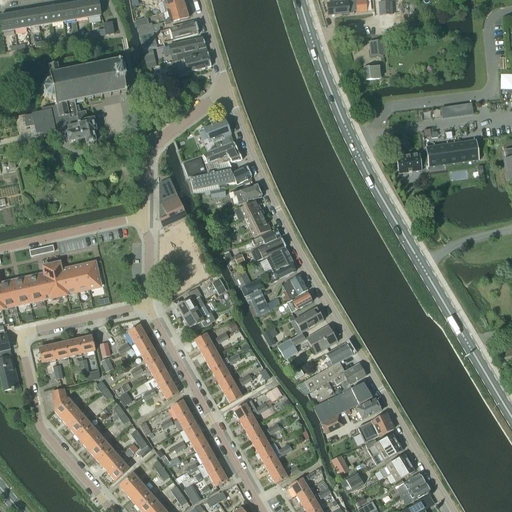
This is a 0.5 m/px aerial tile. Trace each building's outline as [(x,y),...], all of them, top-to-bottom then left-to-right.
[(85,2),(88,19),(100,17),(97,0),(85,2)] [(159,0),(160,0),(157,1),(158,5),(164,3),(166,13),(184,7),(181,0),(159,0)] [(329,0),(330,4),(326,4),(327,17),(353,14),(353,12),(356,12),(356,14),(366,13),(364,0),(329,0)] [(75,21),(88,19),(85,2),(73,4),(75,21)] [(391,3),(378,3),(379,16),(392,15),(391,3)] [(63,23),(75,21),(73,4),(60,6),(63,23)] [(51,25),(63,23),(60,6),(48,8),(51,25)] [(184,7),(166,13),(169,21),(164,23),(165,26),(188,19),(184,7)] [(39,27),(51,25),(48,8),(36,11),(39,27)] [(26,29),(39,27),(36,11),(24,13),(26,29)] [(14,31),(26,29),(24,13),(11,15),(14,31)] [(0,23),(2,33),(14,31),(11,15),(0,16),(0,23)] [(194,22),(169,29),(173,41),(198,35),(194,22)] [(105,37),(113,35),(111,24),(107,24),(103,25),(105,37)] [(153,33),(160,32),(159,28),(163,27),(162,24),(152,26),(152,24),(136,27),(138,36),(139,36),(139,37),(153,33)] [(139,37),(142,50),(143,52),(149,51),(152,50),(157,49),(153,33),(139,37)] [(171,57),(176,56),(177,61),(185,60),(207,54),(207,52),(202,38),(168,47),(171,57)] [(386,41),(368,43),(370,58),(387,56),(386,41)] [(185,60),(177,61),(175,62),(179,77),(187,75),(186,73),(211,67),(207,54),(185,60)] [(56,105),(83,100),(91,99),(92,101),(93,101),(92,98),(100,97),(100,99),(102,99),(101,97),(109,95),(109,97),(111,97),(110,95),(118,94),(119,95),(120,95),(119,93),(125,92),(125,94),(127,93),(126,92),(128,92),(128,90),(126,91),(125,85),(126,85),(126,84),(125,84),(124,81),(125,81),(125,80),(126,80),(126,78),(124,79),(123,73),(125,72),(124,71),(123,71),(123,70),(122,70),(122,68),(122,67),(122,66),(122,67),(120,61),(122,60),(122,59),(120,60),(120,58),(119,59),(119,60),(113,61),(113,59),(111,60),(112,62),(104,63),(103,61),(102,62),(102,64),(95,65),(94,63),(93,63),(93,65),(86,67),(85,65),(84,65),(84,67),(77,68),(77,66),(75,66),(75,67),(67,68),(67,71),(60,72),(59,71),(57,65),(49,66),(50,73),(49,74),(50,75),(48,75),(49,76),(50,76),(51,82),(48,82),(48,81),(47,81),(47,83),(43,88),(42,88),(42,89),(43,89),(44,96),(43,96),(44,97),(45,96),(50,100),(50,101),(51,102),(52,100),(55,100),(56,105)] [(379,68),(363,69),(364,81),(380,80),(379,68)] [(153,87),(154,87),(164,84),(170,82),(169,78),(162,80),(162,77),(151,80),(153,87)] [(33,127),(34,133),(35,136),(68,129),(68,133),(67,134),(69,143),(75,142),(76,142),(78,141),(85,140),(86,144),(87,144),(89,146),(93,146),(94,143),(95,143),(93,132),(96,131),(94,120),(87,121),(85,112),(79,113),(78,107),(76,107),(75,104),(76,104),(76,103),(83,102),(84,102),(83,100),(56,105),(55,106),(55,107),(39,111),(40,114),(23,117),(26,128),(33,127)] [(472,117),(471,105),(451,107),(452,120),(472,117)] [(207,139),(202,142),(206,154),(230,144),(227,137),(228,136),(229,136),(224,121),(223,121),(223,122),(212,127),(211,126),(203,129),(203,130),(207,139)] [(421,172),(421,168),(428,167),(428,169),(478,161),(476,142),(425,149),(427,159),(420,160),(419,155),(396,159),(398,175),(421,172)] [(181,164),(185,174),(186,174),(187,179),(189,178),(194,195),(194,196),(204,193),(209,192),(219,190),(219,189),(226,186),(224,180),(227,179),(226,177),(233,174),(228,164),(240,162),(236,153),(232,144),(222,148),(199,158),(181,164)] [(511,149),(504,151),(505,159),(503,160),(507,182),(511,180),(511,149)] [(14,163),(7,165),(9,171),(16,170),(14,163)] [(224,180),(226,186),(234,183),(235,186),(243,183),(250,179),(245,168),(233,174),(226,177),(227,179),(224,180)] [(159,185),(160,217),(161,217),(161,221),(159,222),(162,230),(185,220),(186,219),(178,199),(170,180),(159,185)] [(235,205),(236,207),(261,199),(255,186),(231,193),(233,198),(235,198),(237,204),(235,205)] [(224,190),(210,193),(210,195),(211,200),(226,197),(224,190)] [(256,202),(240,209),(244,220),(261,212),(258,206),(260,205),(258,201),(256,202)] [(249,229),(265,221),(262,215),(264,215),(262,211),(261,212),(244,220),(249,229)] [(265,221),(249,229),(254,239),(270,231),(267,225),(269,224),(267,220),(265,221)] [(264,246),(270,243),(279,239),(276,231),(251,242),(253,247),(260,244),(260,243),(262,242),(264,246)] [(219,232),(214,234),(216,238),(219,243),(223,241),(219,232)] [(252,253),(250,254),(255,264),(257,263),(269,257),(284,250),(280,240),(252,253)] [(229,250),(225,242),(220,245),(223,253),(229,250)] [(53,246),(29,252),(30,258),(54,252),(53,246)] [(265,260),(259,263),(266,276),(272,273),(273,275),(292,265),(284,250),(269,257),(269,258),(265,260)] [(237,258),(234,259),(237,265),(244,262),(241,256),(237,258)] [(0,311),(3,311),(2,310),(49,299),(50,300),(66,297),(66,296),(100,288),(100,287),(99,280),(98,280),(95,264),(61,271),(59,264),(43,268),(44,275),(0,285),(0,311)] [(291,268),(290,266),(292,265),(273,275),(268,277),(272,285),(294,274),(293,272),(294,271),(293,268),(291,268)] [(247,276),(236,281),(240,288),(250,283),(247,276)] [(292,300),(307,292),(299,277),(284,285),(292,300)] [(248,298),(261,292),(260,292),(264,290),(259,280),(243,288),(248,298)] [(225,292),(219,281),(212,285),(219,296),(225,292)] [(188,302),(177,308),(183,319),(197,312),(204,308),(199,299),(201,298),(196,290),(185,297),(188,302)] [(257,318),(261,315),(273,310),(280,307),(277,301),(267,306),(261,292),(248,298),(257,318)] [(306,295),(286,306),(291,315),(311,304),(306,295)] [(197,312),(183,319),(189,330),(201,324),(203,329),(215,322),(210,315),(208,316),(204,308),(197,312)] [(315,309),(295,321),(290,324),(297,336),(302,334),(323,322),(315,309)] [(234,323),(228,327),(232,333),(238,330),(234,323)] [(134,345),(146,338),(139,327),(128,334),(134,345)] [(328,327),(306,340),(315,356),(337,343),(328,327)] [(269,333),(263,336),(266,343),(272,339),(269,333)] [(215,340),(217,343),(227,337),(225,334),(215,340)] [(0,351),(9,350),(5,335),(0,335),(0,351)] [(199,353),(211,346),(205,336),(193,342),(199,353)] [(301,336),(290,342),(289,341),(278,348),(285,361),(297,354),(294,349),(305,342),(301,336)] [(227,337),(217,343),(219,346),(228,340),(227,337)] [(77,341),(80,356),(94,353),(90,338),(77,341)] [(140,356),(152,350),(146,338),(134,345),(140,356)] [(67,359),(80,356),(77,341),(64,344),(67,359)] [(54,362),(67,359),(64,344),(51,347),(54,362)] [(109,357),(106,345),(100,347),(102,359),(109,357)] [(117,350),(119,353),(129,348),(127,345),(117,350)] [(246,345),(241,348),(244,354),(250,351),(246,345)] [(331,368),(337,365),(339,364),(352,357),(345,345),(325,357),(329,364),(326,365),(328,370),(331,368)] [(205,363),(217,357),(211,346),(199,353),(205,363)] [(41,365),(54,362),(51,347),(38,350),(41,365)] [(129,348),(119,353),(120,356),(130,351),(129,348)] [(511,348),(500,351),(504,369),(511,367),(511,348)] [(0,351),(0,378),(3,392),(18,389),(13,366),(12,367),(10,359),(11,358),(9,350),(0,351)] [(147,368),(159,361),(152,350),(140,356),(147,368)] [(205,363),(211,374),(223,367),(229,364),(239,358),(237,355),(227,361),(226,359),(220,362),(217,357),(205,363)] [(239,358),(229,364),(230,367),(241,361),(239,358)] [(82,361),(85,374),(87,382),(92,381),(90,373),(89,373),(87,365),(86,360),(82,361)] [(153,379),(165,372),(159,361),(147,368),(153,379)] [(327,370),(303,384),(306,387),(309,394),(319,388),(324,385),(327,384),(330,388),(335,385),(336,386),(337,386),(340,384),(345,381),(348,387),(360,380),(364,378),(358,367),(357,366),(344,373),(339,364),(337,365),(331,368),(328,370),(327,370)] [(130,373),(131,376),(142,370),(140,367),(130,373)] [(217,384),(229,378),(223,367),(211,374),(217,384)] [(142,370),(131,376),(133,379),(143,373),(142,370)] [(259,373),(265,382),(270,379),(265,370),(259,373)] [(98,371),(90,373),(92,381),(100,379),(98,371)] [(292,375),(295,381),(303,376),(300,371),(292,375)] [(160,390),(171,384),(165,372),(153,379),(160,390)] [(239,382),(240,385),(251,379),(249,376),(239,382)] [(240,385),(241,387),(252,381),(255,379),(254,377),(251,379),(240,385)] [(223,395),(235,388),(229,378),(217,384),(223,395)] [(345,381),(340,384),(344,390),(349,387),(348,387),(345,381)] [(101,395),(107,390),(101,383),(96,387),(101,395)] [(128,391),(130,390),(127,384),(125,386),(120,388),(121,389),(124,394),(128,391)] [(171,384),(160,390),(166,402),(178,395),(171,384)] [(303,384),(296,388),(306,396),(309,394),(306,387),(303,384)] [(128,471),(69,402),(74,399),(73,398),(74,397),(75,399),(94,390),(92,385),(82,389),(81,388),(72,392),(73,394),(70,396),(70,395),(72,394),(71,390),(64,392),(63,391),(51,393),(54,411),(53,412),(114,483),(128,471)] [(327,402),(313,409),(321,424),(338,416),(344,413),(349,411),(371,399),(362,385),(327,402)] [(235,388),(223,395),(229,405),(241,399),(235,388)] [(266,395),(271,404),(282,398),(276,388),(266,395)] [(121,389),(115,393),(118,397),(124,394),(121,389)] [(107,390),(101,395),(107,402),(113,398),(107,390)] [(142,396),(144,399),(154,393),(153,390),(142,396)] [(154,393),(144,399),(146,402),(156,395),(154,393)] [(132,403),(127,394),(119,399),(124,408),(132,403)] [(356,410),(361,422),(380,412),(374,400),(356,410)] [(176,420),(188,413),(182,402),(170,409),(176,420)] [(233,412),(239,423),(251,416),(256,413),(266,407),(265,405),(255,411),(250,402),(233,412)] [(118,418),(124,414),(118,406),(112,411),(118,418)] [(256,413),(258,416),(268,410),(266,407),(256,413)] [(183,431),(194,425),(188,413),(176,420),(183,431)] [(124,414),(118,418),(123,426),(129,421),(124,414)] [(257,426),(251,416),(239,423),(245,433),(257,426)] [(344,427),(338,416),(320,425),(326,436),(344,427)] [(364,445),(367,443),(393,431),(386,416),(357,429),(364,445)] [(159,426),(161,429),(171,423),(170,420),(159,426)] [(151,435),(145,423),(140,426),(145,437),(151,435)] [(171,423),(161,429),(163,432),(173,426),(171,423)] [(189,443),(201,436),(194,425),(183,431),(189,443)] [(267,431),(268,434),(278,428),(277,425),(267,431)] [(251,444),(263,437),(257,426),(245,433),(251,444)] [(278,428),(268,434),(270,437),(280,431),(278,428)] [(135,443),(141,439),(136,431),(130,436),(135,443)] [(196,454),(207,448),(201,436),(189,443),(196,454)] [(371,459),(378,455),(397,444),(392,436),(377,445),(375,441),(365,446),(367,451),(366,451),(371,459)] [(257,454),(269,447),(263,437),(251,444),(257,454)] [(141,439),(135,443),(141,451),(138,453),(141,458),(150,452),(141,439)] [(172,448),(174,451),(184,445),(183,443),(172,448)] [(378,455),(371,459),(376,468),(383,464),(402,453),(397,444),(378,455)] [(133,445),(129,450),(133,454),(137,450),(133,445)] [(184,445),(174,451),(176,454),(186,448),(184,445)] [(279,452),(280,455),(290,449),(289,446),(279,452)] [(263,465),(275,458),(269,447),(257,454),(263,465)] [(202,466),(214,459),(207,448),(196,454),(202,466)] [(290,449),(280,455),(282,457),(292,452),(290,449)] [(129,450),(122,456),(126,460),(133,454),(129,450)] [(164,456),(160,459),(168,470),(171,468),(169,463),(164,456)] [(335,470),(345,465),(340,457),(331,462),(335,470)] [(385,468),(379,472),(384,480),(390,476),(409,465),(404,457),(385,468)] [(269,475),(281,468),(275,458),(263,465),(269,475)] [(177,459),(169,463),(171,468),(172,467),(180,463),(177,459)] [(208,477),(220,470),(214,459),(202,466),(208,477)] [(160,465),(154,469),(163,482),(169,478),(160,465)] [(195,465),(185,471),(187,474),(197,468),(195,465)] [(409,465),(390,476),(395,484),(414,473),(409,465)] [(197,468),(187,474),(188,476),(199,471),(197,468)] [(275,486),(287,479),(281,468),(269,475),(275,486)] [(296,468),(290,471),(292,476),(299,472),(296,468)] [(220,470),(208,477),(215,488),(227,482),(220,470)] [(302,479),(289,486),(296,497),(308,490),(304,484),(316,477),(313,473),(306,477),(303,479),(302,479)] [(349,487),(360,480),(356,474),(345,480),(349,487)] [(118,487),(139,511),(164,511),(132,475),(118,487)] [(401,498),(425,484),(419,475),(396,489),(401,498)] [(345,480),(339,484),(343,490),(349,487),(345,480)] [(360,480),(349,487),(352,492),(363,486),(360,480)] [(173,483),(168,487),(171,491),(176,487),(173,483)] [(319,498),(329,491),(325,483),(319,487),(322,492),(317,495),(319,498)] [(425,484),(401,498),(406,507),(430,493),(425,484)] [(175,500),(182,495),(176,487),(171,491),(170,492),(175,500)] [(190,487),(184,491),(193,506),(199,502),(190,487)] [(207,487),(200,491),(203,495),(210,491),(207,487)] [(302,508),(314,501),(308,490),(296,497),(302,508)] [(329,491),(319,498),(321,501),(331,494),(329,491)] [(214,498),(218,505),(226,500),(226,499),(223,494),(222,493),(214,498)] [(182,495),(175,500),(181,507),(187,503),(182,495)] [(415,506),(405,511),(423,511),(424,511),(433,506),(428,497),(414,505),(415,506)] [(210,509),(218,505),(214,498),(206,503),(210,509)] [(359,508),(366,504),(362,498),(356,502),(359,508)] [(304,511),(318,511),(320,511),(314,501),(302,508),(304,511)] [(366,507),(357,511),(374,511),(377,510),(372,503),(366,507)]
